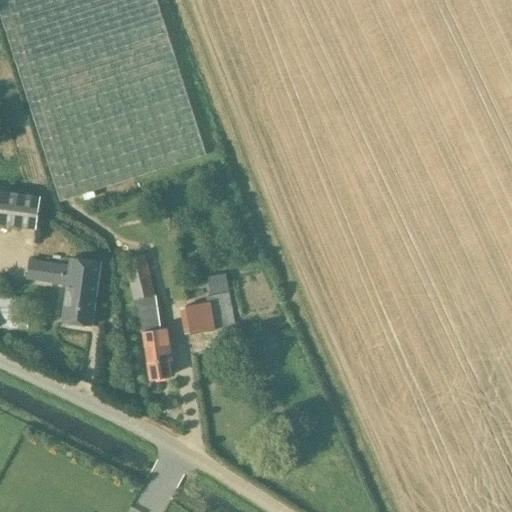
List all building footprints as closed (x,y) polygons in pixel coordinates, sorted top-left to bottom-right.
[(0,0),(0,12),(61,201),(207,154),(156,0),(0,0)] [(0,191),(0,223),(38,228),(42,197),(0,191)] [(134,300),(135,300),(155,294),(146,254),(125,259),(134,300)] [(72,257),(71,265),(30,259),(27,279),(68,285),(63,322),(91,326),(100,261),(72,257)] [(226,272),(207,275),(209,292),(228,290),(226,272)] [(140,332),(144,331),(151,378),(171,375),(169,359),(172,359),(168,328),(162,329),(157,297),(135,300),(140,332)] [(186,335),(217,330),(212,301),(180,307),(186,335)]
